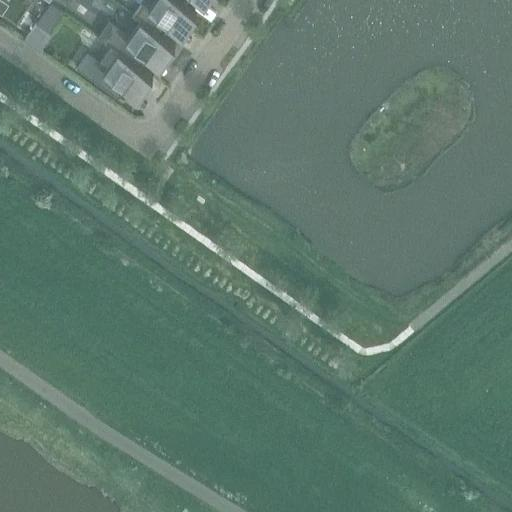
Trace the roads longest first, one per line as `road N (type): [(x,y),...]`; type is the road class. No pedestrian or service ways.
road 1 (residential): [(0,42),(141,142),(242,0)]
road 2 (unclassified): [(0,354),(236,511)]
